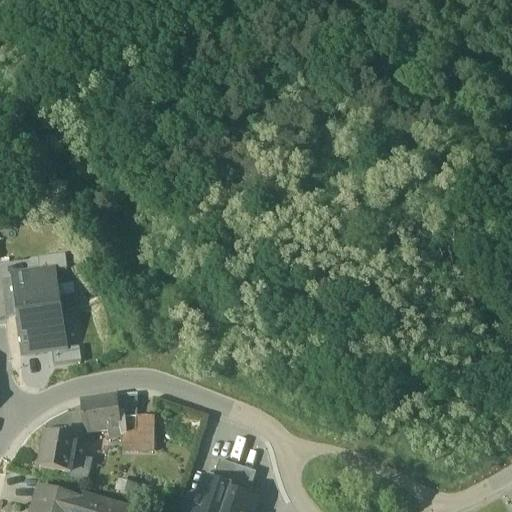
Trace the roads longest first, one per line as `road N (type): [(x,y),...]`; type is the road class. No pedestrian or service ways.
road 1 (residential): [(290,447),(249,421),(128,381),(85,385),(14,420)]
road 2 (residential): [(441,511),(354,459),(290,447)]
